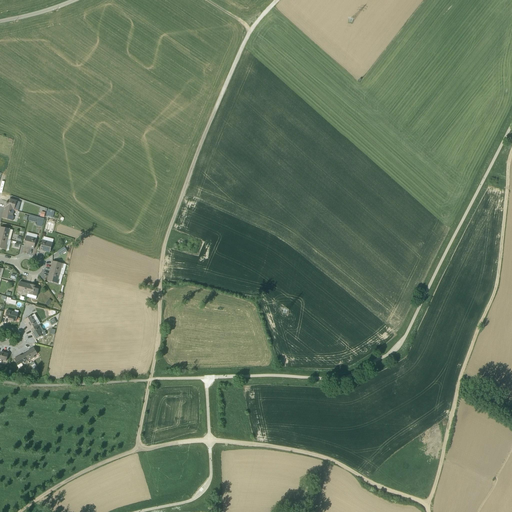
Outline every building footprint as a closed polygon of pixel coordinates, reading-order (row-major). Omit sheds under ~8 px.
[(6,203),(4,208),(18,212),(20,202),(9,199),(8,203),(6,203)] [(2,218),(13,221),(14,217),(13,216),(14,211),(4,208),(2,218)] [(0,237),(10,240),(13,230),(0,227),(0,228),(0,237)] [(24,246),(34,249),(36,239),(26,236),(24,246)] [(10,240),(0,237),(0,248),(6,250),(7,245),(9,246),(11,241),(10,240)] [(42,240),(39,250),(50,253),(52,243),(53,239),(44,237),(43,241),(42,240)] [(64,247),(58,252),(60,256),(67,251),(64,247)] [(63,275),(66,265),(52,261),(50,271),(63,275)] [(63,275),(50,271),(47,281),(60,285),(63,275)] [(20,282),(17,292),(27,294),(30,284),(20,282)] [(36,286),(30,284),(27,294),(26,297),(36,299),(36,296),(37,297),(39,289),(35,288),(36,286)] [(14,312),(7,310),(5,318),(9,319),(9,320),(16,322),(19,311),(15,310),(14,312)] [(35,314),(24,320),(28,327),(28,326),(30,329),(39,324),(40,324),(35,314)] [(43,331),(39,324),(30,329),(32,333),(35,340),(42,336),(42,337),(46,335),(46,334),(44,331),(43,331)] [(37,354),(33,347),(27,351),(28,352),(24,354),(28,361),(35,358),(34,356),(37,354)] [(2,360),(6,361),(8,354),(0,352),(0,361),(2,362),(2,360)] [(22,365),(28,361),(24,354),(21,356),(20,355),(14,359),(18,366),(21,364),(22,365)]
